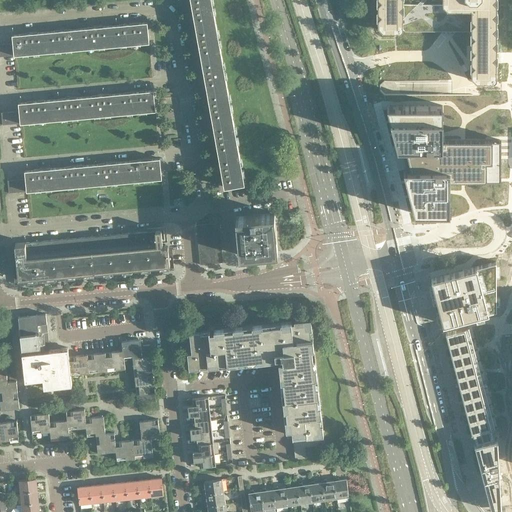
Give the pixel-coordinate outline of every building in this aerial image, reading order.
[(211,0),(190,0),(195,25),(215,22),(211,0)] [(376,0),(376,5),(377,5),(378,5),(378,10),(377,10),(376,10),(376,19),(377,19),(378,19),(377,26),(377,54),(377,67),(377,83),(379,84),(380,85),(384,81),(449,81),(473,81),(476,81),(494,81),(496,79),(495,0),(376,0)] [(147,22),(110,26),(112,46),(149,42),(147,22)] [(201,58),(221,54),(215,22),(195,25),(201,58)] [(110,26),(77,29),(79,49),(112,46),(110,26)] [(77,29),(45,32),(47,52),(79,49),(77,29)] [(12,35),(13,43),(14,55),(47,52),(45,32),(12,35)] [(207,90),(227,86),(221,54),(201,58),(207,90)] [(212,122),(233,118),(227,86),(207,90),(212,122)] [(153,90),(116,93),(118,114),(155,110),(153,90)] [(116,93),(84,96),(86,117),(118,114),(116,93)] [(84,96),(51,100),(53,120),(86,117),(84,96)] [(463,97),(385,96),(387,105),(397,146),(404,170),(403,170),(414,214),(450,214),(450,213),(467,213),(494,206),(494,179),(500,179),(500,161),(500,157),(500,151),(500,144),(500,140),(494,140),(494,96),(463,97)] [(51,100),(18,103),(19,111),(20,123),(53,120),(51,100)] [(218,154),(238,150),(233,118),(212,122),(218,154)] [(218,154),(224,187),(244,183),(238,150),(218,154)] [(159,158),(123,161),(124,182),(161,178),(159,158)] [(123,161),(90,164),(92,185),(124,182),(123,161)] [(90,164),(57,167),(59,188),(92,185),(90,164)] [(57,167),(25,170),(24,170),(25,179),(26,191),(59,188),(57,167)] [(274,212),(235,216),(239,255),(278,251),(274,212)] [(165,265),(163,246),(158,247),(157,243),(157,240),(156,230),(147,231),(143,232),(134,232),(125,233),(107,235),(97,236),(88,237),(79,237),(70,238),(61,239),(52,240),(42,241),(33,242),(25,242),(15,243),(18,272),(18,279),(37,277),(46,276),(55,276),(64,275),(73,274),(82,273),(92,272),(101,271),(110,270),(128,269),(137,268),(147,267),(165,265)] [(496,261),(431,278),(432,285),(434,291),(435,294),(437,300),(439,311),(441,317),(443,324),(475,315),(483,313),(496,310),(496,304),(496,296),(496,276),(496,268),(496,261)] [(18,317),(27,398),(73,393),(72,384),(71,374),(69,356),(68,347),(50,349),(47,323),(46,313),(18,317)] [(319,396),(318,387),(318,386),(315,386),(314,378),(317,378),(317,377),(316,368),(316,367),(313,367),(311,349),(314,349),(313,348),(313,339),(312,338),(310,339),(309,330),(311,330),(311,329),(310,319),(294,321),(294,323),(291,324),(291,322),(291,321),(281,323),(280,323),(281,325),(272,326),(272,324),(268,324),(261,325),(213,330),(214,332),(210,333),(209,330),(209,331),(180,334),(180,341),(181,350),(189,350),(190,352),(187,353),(189,369),(256,362),(256,360),(265,359),(272,362),(275,358),(282,357),(282,361),(278,362),(290,361),(297,427),(286,429),(292,429),(293,438),(295,457),(305,456),(304,447),(314,446),(324,444),(322,425),(322,424),(320,425),(319,416),(321,416),(321,415),(320,406),(320,405),(317,406),(317,397),(319,397),(319,396)] [(468,328),(445,334),(448,345),(471,339),(468,328)] [(122,341),(122,350),(123,356),(124,356),(132,355),(151,354),(150,344),(141,345),(140,339),(122,341)] [(471,339),(448,345),(451,356),(474,350),(471,339)] [(112,356),(106,356),(107,367),(116,366),(116,369),(125,368),(124,356),(123,356),(122,350),(111,351),(112,356)] [(474,350),(451,356),(451,357),(454,367),(477,361),(474,350)] [(111,351),(88,354),(89,369),(98,368),(98,371),(107,370),(107,367),(106,356),(112,356),(111,351)] [(70,356),(69,356),(71,374),(71,371),(80,370),(80,373),(89,372),(89,369),(88,358),(87,354),(76,355),(76,356),(70,356)] [(151,354),(132,355),(134,367),(137,367),(137,375),(148,374),(153,374),(151,354)] [(477,361),(454,367),(454,368),(457,379),(480,372),(477,362),(477,361)] [(480,372),(457,379),(458,382),(460,390),(483,384),(480,373),(480,372)] [(137,394),(155,392),(154,385),(153,374),(148,374),(137,375),(135,376),(136,385),(139,385),(140,393),(137,394)] [(7,381),(0,382),(0,391),(2,391),(3,400),(14,399),(18,398),(17,392),(16,380),(7,381)] [(483,384),(460,390),(463,401),(486,395),(486,394),(483,384)] [(155,392),(137,394),(137,403),(156,401),(155,392)] [(486,395),(463,401),(465,412),(489,406),(486,395)] [(188,410),(189,410),(210,408),(208,396),(192,398),(193,404),(188,405),(188,410)] [(0,400),(0,401),(1,410),(19,407),(18,398),(14,399),(3,400),(0,400)] [(489,406),(465,412),(468,423),(491,417),(491,416),(489,406)] [(189,410),(188,410),(189,415),(194,415),(195,421),(211,419),(210,408),(189,410)] [(73,410),(67,411),(66,411),(67,420),(68,426),(77,425),(77,428),(86,427),(86,422),(85,418),(84,409),(73,410)] [(37,414),(31,415),(30,415),(32,433),(33,433),(32,430),(41,429),(41,432),(50,431),(51,431),(50,426),(50,422),(49,413),(37,414)] [(86,422),(86,427),(87,436),(87,433),(96,432),(96,435),(99,435),(105,433),(103,416),(91,417),(92,417),(85,418),(86,422)] [(491,417),(468,423),(471,434),(494,428),(494,427),(492,417),(491,417)] [(152,419),(139,421),(141,438),(151,437),(150,435),(159,434),(159,437),(160,437),(158,419),(152,419)] [(192,433),(212,430),(211,419),(195,421),(196,427),(190,428),(191,433),(192,433)] [(10,421),(0,422),(0,434),(1,441),(10,440),(9,437),(18,436),(18,439),(19,439),(17,421),(16,420),(16,421),(10,421)] [(50,422),(50,426),(51,431),(50,431),(51,440),(52,440),(51,437),(60,436),(60,439),(69,438),(68,426),(67,420),(56,421),(50,422)] [(494,428),(471,434),(472,434),(475,444),(474,444),(474,445),(497,439),(497,438),(495,439),(492,429),(495,428),(494,428)] [(212,430),(192,433),(191,433),(191,438),(197,438),(197,444),(213,442),(212,430)] [(105,433),(99,435),(100,443),(97,443),(98,453),(116,451),(116,446),(115,442),(115,439),(114,432),(105,433)] [(133,440),(134,444),(134,454),(143,454),(143,457),(153,456),(151,437),(141,438),(139,439),(133,440)] [(115,442),(116,446),(116,451),(117,460),(117,457),(125,456),(126,459),(135,458),(134,454),(134,444),(133,440),(133,439),(121,441),(115,442)] [(497,439),(474,445),(482,475),(491,511),(501,510),(499,475),(497,439)] [(193,455),(194,455),(215,453),(213,442),(197,444),(198,450),(193,450),(193,455)] [(215,453),(194,455),(194,456),(193,456),(194,461),(199,460),(200,467),(216,465),(215,453)] [(162,477),(149,479),(151,495),(164,494),(162,477)] [(333,478),(333,480),(336,498),(349,496),(346,479),(339,480),(338,477),(333,478)] [(36,478),(20,480),(21,492),(38,490),(36,478)] [(204,494),(206,494),(224,491),(222,478),(205,481),(206,488),(203,489),(204,494)] [(149,479),(138,480),(139,496),(151,495),(149,479)] [(321,480),(321,482),(324,500),(336,498),(333,480),(326,481),(326,479),(321,480)] [(138,480),(126,481),(127,498),(139,496),(138,480)] [(126,481),(114,483),(115,499),(127,498),(126,481)] [(309,482),(309,484),(311,501),(324,500),(321,482),(314,483),(314,481),(309,482)] [(114,483),(102,484),(104,501),(115,499),(114,483)] [(297,484),(297,486),(299,503),(311,501),(309,484),(302,485),(302,483),(297,484)] [(102,484),(90,485),(92,502),(104,501),(102,484)] [(78,487),(80,503),(92,502),(90,485),(78,487)] [(284,485),(285,487),(287,505),(299,503),(297,486),(290,487),(289,485),(284,485)] [(272,487),(272,489),(275,507),(287,505),(285,487),(278,488),(278,486),(272,487)] [(260,489),(260,491),(263,508),(275,507),(272,489),(266,490),(265,488),(260,489)] [(38,490),(21,492),(22,504),(39,502),(38,490)] [(253,490),(248,491),(251,510),(263,508),(260,491),(253,492),(253,490)] [(224,491),(206,494),(207,501),(205,501),(206,506),(208,506),(226,503),(224,491)] [(39,511),(39,502),(22,504),(23,511),(39,511)] [(227,511),(226,503),(208,506),(209,511),(227,511)]
